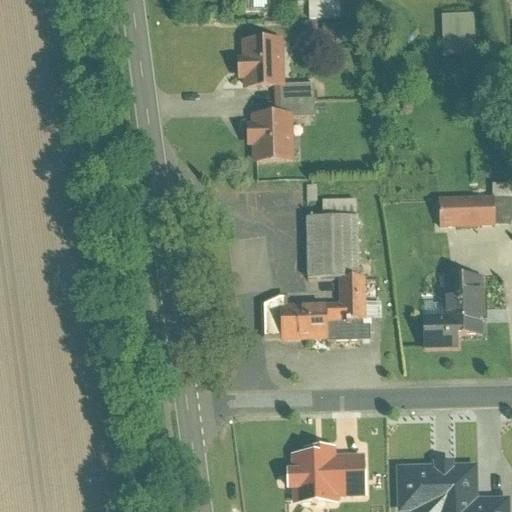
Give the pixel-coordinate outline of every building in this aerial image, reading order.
[(313,0),(314,24),(347,23),(346,0),(313,0)] [(442,18),(444,57),(475,55),(473,16),(442,18)] [(291,45),(248,45),(248,93),(291,93),(291,45)] [(301,117),(254,119),(256,169),(303,167),(301,117)] [(443,200),(444,232),(502,229),(501,198),(443,200)] [(367,219),(313,221),(314,283),(368,282),(367,219)] [(447,320),(426,320),(427,350),(465,350),(465,339),(492,339),(491,277),(446,278),(447,320)] [(285,300),(268,309),(270,340),(287,339),(288,349),(373,344),(369,282),(343,283),(345,308),(294,311),(293,300),(285,300)] [(334,451),(287,454),(288,472),(283,473),(284,494),(291,494),(292,510),(337,508),(337,502),(366,500),(363,460),(335,462),(334,451)] [(472,465),(397,469),(398,511),(509,511),(508,496),(473,498),(472,465)]
